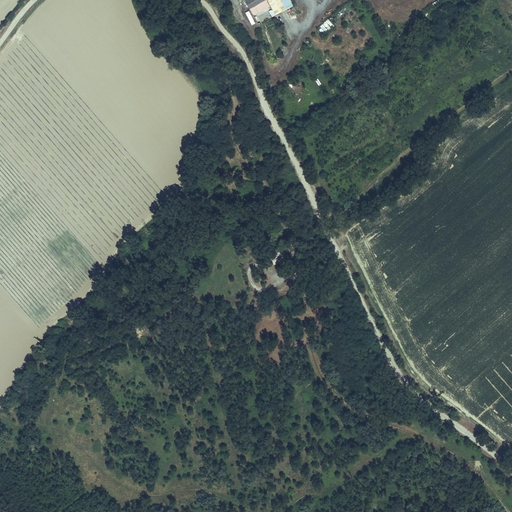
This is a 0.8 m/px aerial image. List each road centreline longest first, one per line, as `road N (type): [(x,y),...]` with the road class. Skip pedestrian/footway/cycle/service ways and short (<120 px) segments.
road 1 (unclassified): [(511,467),(402,377),(260,94)]
road 2 (track): [(338,253),(260,289),(249,277),(253,264),(294,251)]
